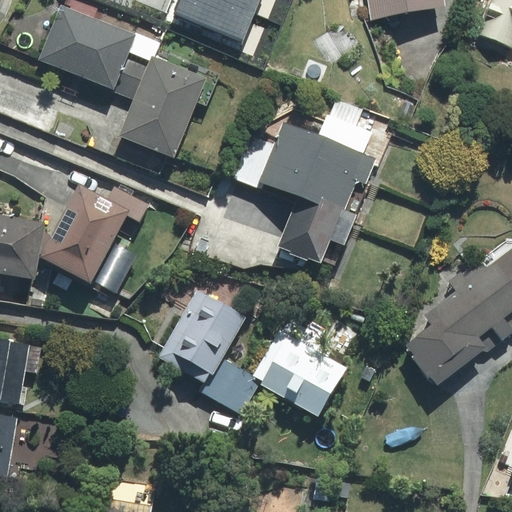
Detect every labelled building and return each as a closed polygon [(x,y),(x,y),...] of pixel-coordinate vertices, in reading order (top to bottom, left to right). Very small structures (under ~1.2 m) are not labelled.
[(436,0),(364,0),(367,25),(438,17),(436,0)] [(511,54),(511,0),(490,0),(474,38),(511,54)] [(133,43),(57,9),(33,64),(109,97),(133,43)] [(342,26),(317,39),(330,63),(355,49),(342,26)] [(203,88),(146,62),(111,140),(168,165),(203,88)] [(324,117),(313,140),(287,129),(239,236),(314,270),(348,193),(360,198),(374,168),(355,159),(366,136),(324,117)] [(128,218),(75,191),(36,267),(90,294),(128,218)] [(41,229),(0,221),(0,282),(30,288),(41,229)] [(511,251),(417,321),(424,330),(398,349),(427,390),(509,330),(503,321),(511,315),(511,251)] [(240,321),(194,294),(154,361),(200,388),(240,321)] [(342,373),(278,334),(248,385),(312,423),(342,373)] [(38,347),(0,341),(0,408),(18,411),(23,376),(33,377),(38,347)] [(65,431),(34,430),(33,472),(64,473),(65,431)]
